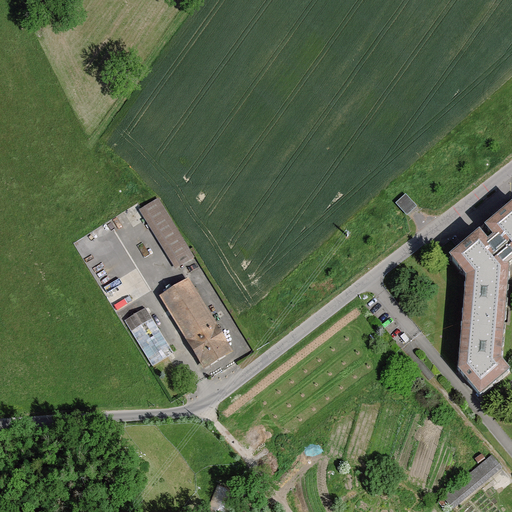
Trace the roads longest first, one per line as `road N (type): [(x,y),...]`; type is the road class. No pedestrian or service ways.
road 1 (unclassified): [(0,426),(203,406),(511,170)]
road 2 (track): [(203,406),(289,511)]
road 3 (track): [(431,377),(511,474)]
